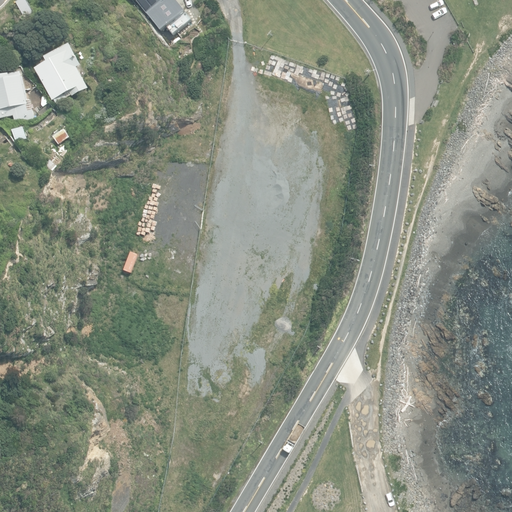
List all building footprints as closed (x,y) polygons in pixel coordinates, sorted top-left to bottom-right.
[(20,0),(17,2),(24,17),(33,12),(27,0),(20,0)] [(134,0),(161,34),(167,29),(173,37),(193,21),(174,0),(134,0)] [(0,63),(9,56),(0,43),(0,63)] [(49,63),(36,70),(52,101),(54,99),(58,106),(71,100),(69,97),(89,87),(79,67),(82,66),(71,44),(46,57),(49,63)] [(0,119),(14,117),(15,124),(36,119),(31,100),(28,101),(22,73),(0,77),(0,119)] [(13,130),(17,142),(27,139),(24,127),(13,130)] [(54,137),(59,145),(71,137),(65,129),(54,137)] [(0,145),(4,151),(12,146),(5,136),(0,140),(0,145)]
